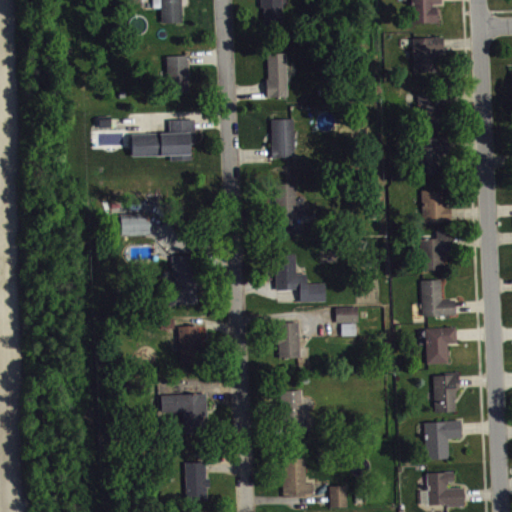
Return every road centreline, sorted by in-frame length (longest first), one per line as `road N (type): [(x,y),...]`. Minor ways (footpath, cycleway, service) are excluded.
road 1 (residential): [(245,511),(222,0)]
road 2 (residential): [(500,511),(478,0)]
